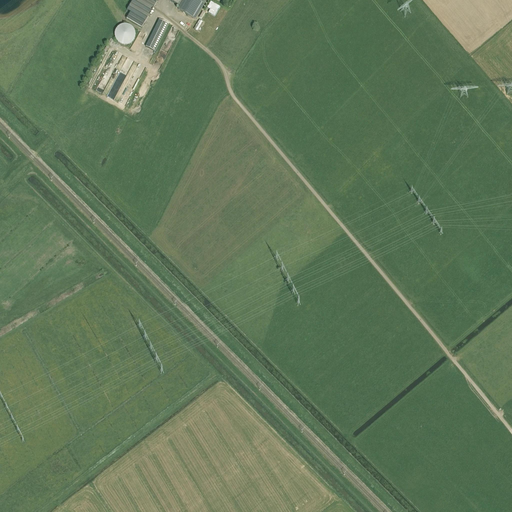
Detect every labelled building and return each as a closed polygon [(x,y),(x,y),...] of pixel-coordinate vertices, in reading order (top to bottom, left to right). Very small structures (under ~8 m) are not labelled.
[(131,12),(127,19),(142,28),(158,0),(133,0),(127,11),(131,12)] [(195,20),(206,0),(202,0),(201,1),(199,0),(169,0),(180,6),(178,10),(195,20)] [(221,7),(211,2),(208,8),(211,10),(209,13),(215,17),(221,7)] [(159,20),(146,47),(155,52),(168,25),(159,20)] [(200,21),(194,31),(198,33),(204,23),(200,21)] [(126,25),(125,25),(124,25),(123,25),(122,25),(121,25),(120,26),(119,26),(119,27),(118,27),(117,28),(117,29),(116,29),(116,30),(115,31),(115,32),(114,33),(114,34),(114,35),(114,36),(114,37),(114,38),(114,39),(115,40),(115,41),(116,41),(116,42),(117,43),(118,44),(119,45),(120,45),(121,46),(122,46),(123,47),(124,47),(125,47),(126,47),(127,47),(128,46),(129,46),(130,46),(130,45),(131,45),(132,44),(133,43),(134,42),(134,41),(135,41),(135,40),(135,39),(136,38),(136,37),(136,36),(136,35),(136,34),(136,33),(135,32),(135,31),(134,30),(134,29),(133,28),(132,27),(131,27),(131,26),(130,26),(129,26),(129,25),(128,25),(127,25),(126,25)] [(108,68),(114,71),(122,55),(116,53),(113,59),(118,61),(117,63),(116,62),(115,65),(111,63),(108,68)] [(121,67),(109,96),(116,99),(128,69),(121,67)]
